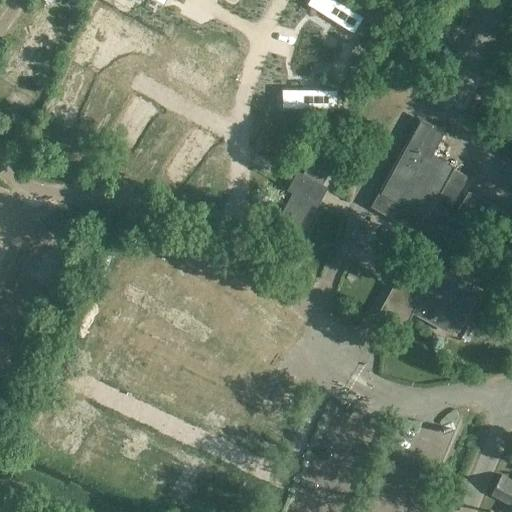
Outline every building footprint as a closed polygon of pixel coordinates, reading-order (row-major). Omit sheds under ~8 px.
[(133,0),(121,0),(116,13),(137,22),(144,5),(133,0)] [(54,14),(36,5),(27,23),(45,32),(54,14)] [(172,39),(181,19),(162,11),(153,30),(172,39)] [(306,45),(320,51),(324,43),(338,49),(345,33),(317,20),(306,45)] [(93,46),(111,59),(124,40),(105,27),(93,46)] [(20,57),(12,71),(65,88),(70,76),(20,57)] [(186,98),(194,80),(176,73),(169,91),(186,98)] [(87,83),(81,94),(132,118),(133,104),(87,83)] [(211,92),(206,113),(226,117),(231,96),(211,92)] [(0,103),(0,122),(45,137),(53,124),(0,103)] [(183,118),(177,128),(225,147),(230,134),(183,118)] [(410,145),(406,143),(370,210),(431,239),(467,176),(452,168),(452,166),(431,156),(442,137),(422,125),(410,145)] [(170,150),(163,167),(181,175),(188,158),(170,150)] [(292,193),(278,220),(282,223),(279,228),(287,232),(290,227),(297,231),(312,204),(318,207),(328,187),(323,184),(334,165),(329,162),(332,157),(321,151),(319,156),(314,154),(303,173),(298,170),(287,190),(292,193)] [(214,186),(164,187),(165,203),(215,205),(214,186)] [(50,228),(45,237),(38,233),(21,269),(45,280),(66,236),(50,228)] [(395,283),(381,309),(394,316),(391,322),(403,329),(414,308),(458,331),(478,294),(417,262),(409,278),(411,279),(406,289),(395,283)] [(9,301),(26,307),(32,290),(15,284),(9,301)] [(257,330),(270,338),(278,327),(265,318),(257,330)] [(99,349),(91,366),(108,375),(116,357),(99,349)] [(206,404),(199,425),(219,431),(226,410),(206,404)] [(511,511),(511,481),(501,476),(491,496),(511,506),(511,508),(510,511),(511,511)]
